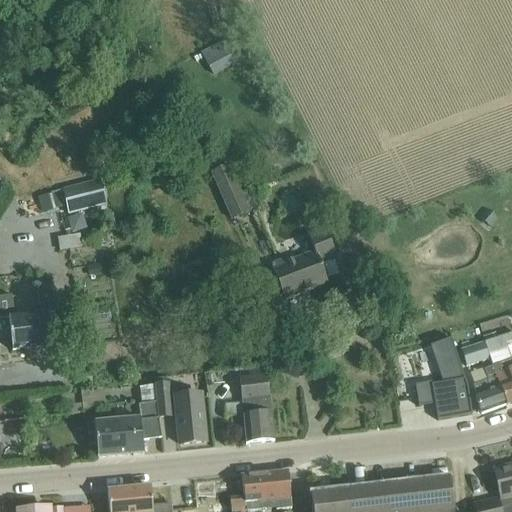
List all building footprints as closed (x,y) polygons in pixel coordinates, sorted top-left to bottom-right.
[(224,42),(201,55),(208,69),(232,57),(224,42)] [(228,166),(211,173),(230,222),(248,215),(228,166)] [(63,192),(69,216),(105,207),(99,183),(63,192)] [(327,286),(319,265),(335,259),(324,230),(307,238),(313,254),(287,264),(286,261),(270,267),(283,302),(327,286)] [(63,250),(87,246),(84,231),(61,235),(63,250)] [(48,315),(54,314),(52,293),(37,294),(39,314),(14,318),(12,297),(0,298),(0,320),(8,319),(12,353),(52,348),(48,315)] [(511,334),(484,344),(489,359),(492,368),(495,375),(505,406),(506,407),(511,404),(511,365),(505,345),(511,342),(511,334)] [(431,384),(414,387),(418,408),(434,406),(437,422),(471,416),(466,387),(451,343),(431,350),(442,385),(431,387),(431,384)] [(489,359),(484,344),(460,352),(465,367),(489,359)] [(495,375),(492,368),(483,371),(487,381),(472,387),(476,397),(474,397),(480,415),(505,406),(495,375)] [(239,381),(245,445),(273,442),(266,378),(239,381)] [(155,387),(157,404),(158,418),(170,417),(167,386),(155,387)] [(174,398),(179,447),(205,444),(200,395),(174,398)] [(158,418),(157,404),(138,405),(139,419),(93,424),(97,460),(143,455),(141,441),(160,439),(158,418)] [(511,467),(493,471),(500,500),(497,501),(499,511),(511,508),(511,467)] [(287,473),(242,478),(245,499),(245,506),(275,503),(275,511),(291,510),(287,473)] [(349,511),(452,511),(449,478),(347,490),(349,511)] [(218,480),(201,480),(201,500),(218,500),(218,480)] [(149,489),(107,493),(109,511),(171,511),(171,505),(151,507),(149,489)] [(311,511),(349,511),(347,490),(310,494),(311,511)] [(243,500),(229,501),(230,511),(245,511),(245,506),(245,499),(243,500)] [(497,501),(473,507),(474,511),(499,511),(497,501)]
